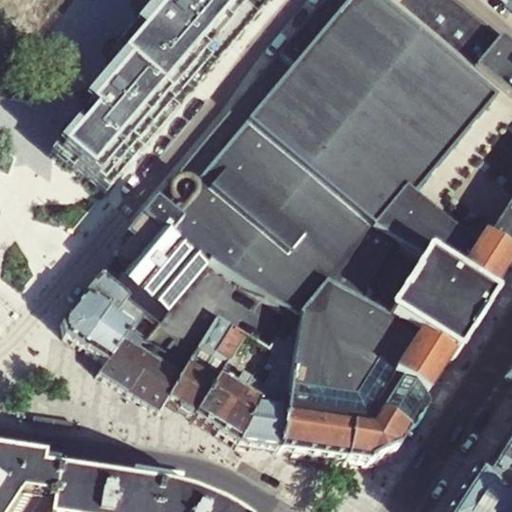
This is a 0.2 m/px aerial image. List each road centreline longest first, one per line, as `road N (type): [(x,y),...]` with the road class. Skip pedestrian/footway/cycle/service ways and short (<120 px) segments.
road 1 (residential): [(297,0),(0,351)]
road 2 (secondary): [(0,444),(200,473),(267,511)]
road 3 (secondary): [(395,511),(511,335)]
